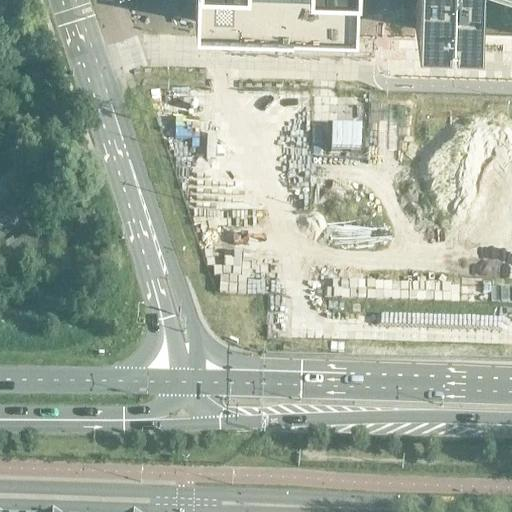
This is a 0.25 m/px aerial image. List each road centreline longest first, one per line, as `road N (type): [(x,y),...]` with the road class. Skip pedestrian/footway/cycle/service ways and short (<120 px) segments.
road 1 (residential): [(511,61),(142,52),(97,66)]
road 2 (tertiary): [(511,505),(183,494)]
road 3 (trunk): [(229,424),(511,426)]
road 4 (trunk): [(511,386),(259,379)]
road 5 (tertiary): [(0,505),(184,510)]
road 6 (tertiary): [(183,494),(0,486)]
road 7 (unclassified): [(97,66),(143,207)]
road 8 (unclassified): [(195,336),(161,235),(143,207)]
road 9 (primary): [(0,420),(130,421)]
road 10 (unclassified): [(143,207),(140,242),(162,328)]
